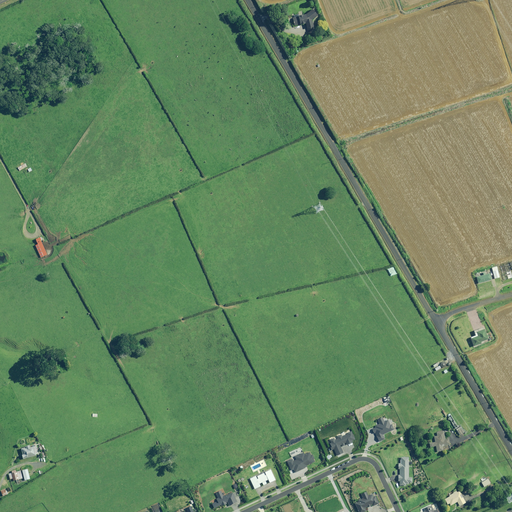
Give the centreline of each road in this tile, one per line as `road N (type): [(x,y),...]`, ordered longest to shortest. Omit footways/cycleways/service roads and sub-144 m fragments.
road 1 (unclassified): [(435,321),(248,0)]
road 2 (residential): [(243,511),(365,458),(398,511)]
road 3 (unclassified): [(511,452),(435,321)]
